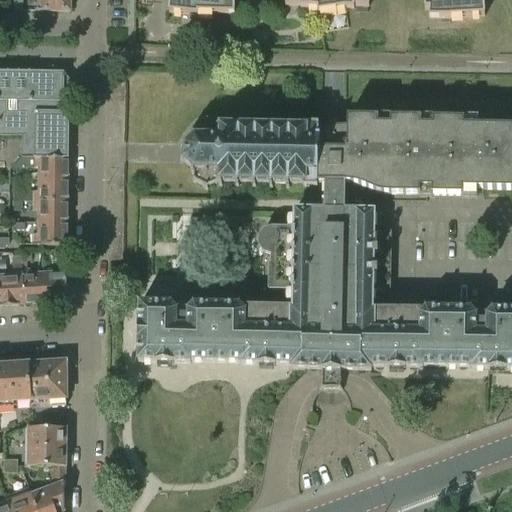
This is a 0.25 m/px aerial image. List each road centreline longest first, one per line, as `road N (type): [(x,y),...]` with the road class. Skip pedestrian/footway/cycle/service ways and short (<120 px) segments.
road 1 (residential): [(95,57),(90,329)]
road 2 (residential): [(86,511),(90,329)]
road 3 (tertiary): [(342,511),(511,448)]
